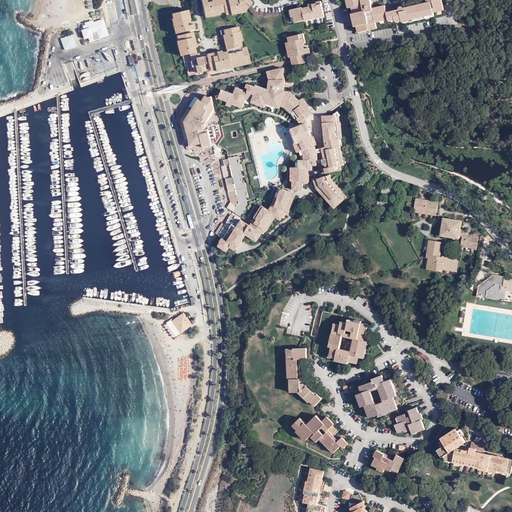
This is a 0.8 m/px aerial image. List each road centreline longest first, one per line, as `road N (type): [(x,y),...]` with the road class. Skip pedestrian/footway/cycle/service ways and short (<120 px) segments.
road 1 (secondary): [(191,511),(221,400),(223,325),(142,0)]
road 2 (secondary): [(133,0),(213,326),(208,417),(181,511)]
road 3 (residential): [(511,245),(457,194),(379,164),(365,142),(333,0)]
road 4 (residential): [(396,351),(433,406),(425,437),(365,434),(343,415),(337,378),(376,364)]
road 5 (unknown): [(157,511),(193,394),(192,342),(208,344)]
